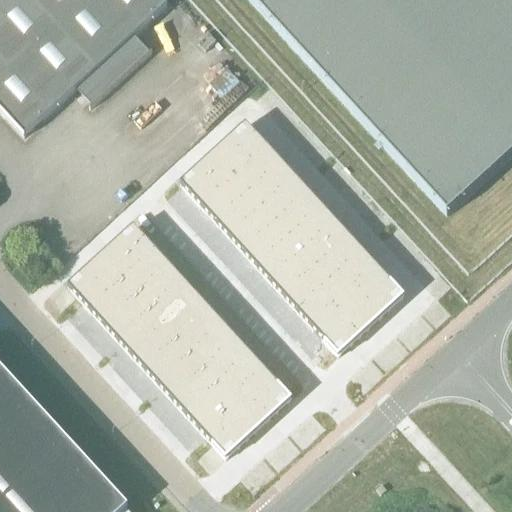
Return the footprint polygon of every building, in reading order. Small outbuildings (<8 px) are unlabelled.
[(132,43),(168,11),(157,0),(0,0),(0,115),(24,142),(78,93),(94,110),(148,60),(132,43)] [(511,0),(244,0),(447,220),(511,160),(511,0)] [(245,130),(180,190),(338,362),(403,303),(245,130)] [(133,233),(68,293),(225,465),(290,405),(133,233)] [(125,511),(0,374),(0,511),(125,511)]
